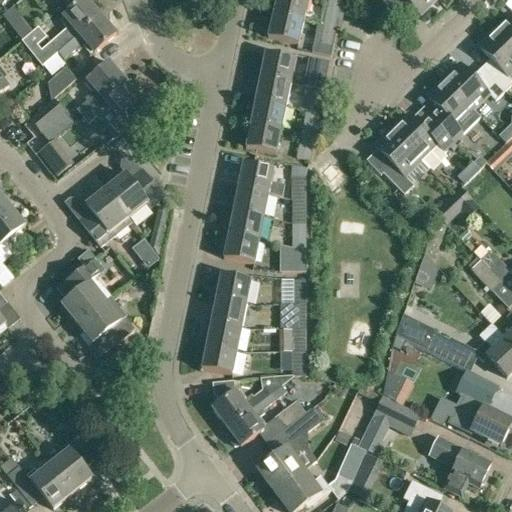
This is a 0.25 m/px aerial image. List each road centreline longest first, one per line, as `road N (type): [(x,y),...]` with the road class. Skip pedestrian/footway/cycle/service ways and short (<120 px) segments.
road 1 (residential): [(203,476),(164,387),(223,75)]
road 2 (residential): [(0,366),(39,332),(17,294),(56,254),(60,226),(43,203)]
road 3 (residential): [(358,93),(387,91),(474,0)]
road 4 (residential): [(223,75),(169,55),(149,35),(134,0)]
